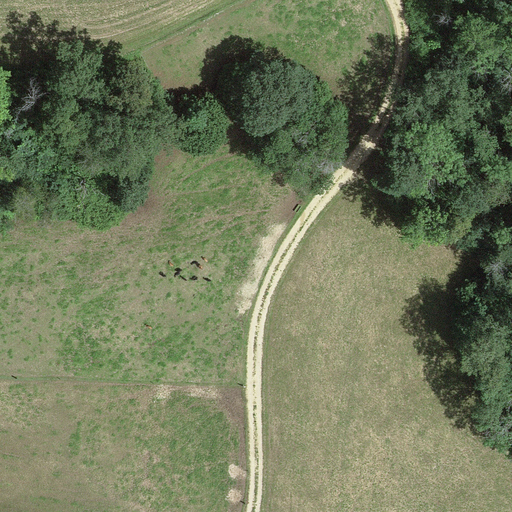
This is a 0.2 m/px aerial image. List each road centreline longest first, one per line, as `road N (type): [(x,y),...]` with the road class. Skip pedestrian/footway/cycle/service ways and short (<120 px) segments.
road 1 (track): [(256,511),(260,444),(251,384),(269,283),(292,238),(389,115),(407,38),(397,0)]
road 2 (track): [(223,0),(157,33),(0,67)]
